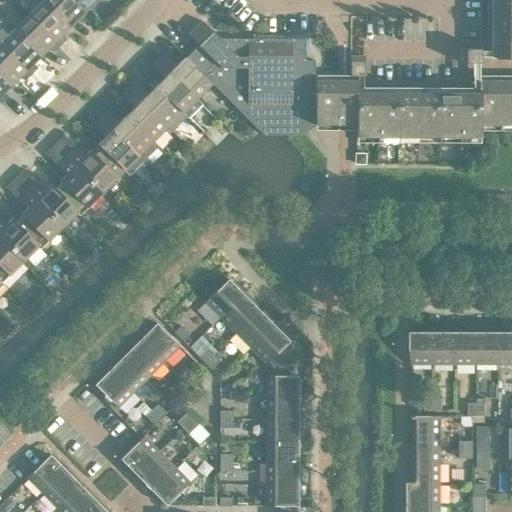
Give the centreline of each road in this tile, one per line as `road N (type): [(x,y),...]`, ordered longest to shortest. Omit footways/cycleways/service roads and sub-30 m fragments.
road 1 (residential): [(156,0),(51,109),(0,147)]
road 2 (residential): [(447,0),(261,0)]
